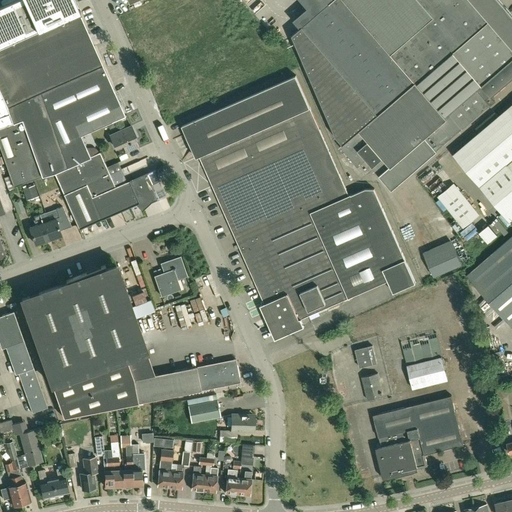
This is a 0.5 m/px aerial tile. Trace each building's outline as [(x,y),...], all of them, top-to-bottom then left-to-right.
[(0,6),(0,127),(13,123),(7,106),(0,89),(0,67),(23,58),(14,38),(42,26),(42,27),(51,23),(79,11),(77,5),(78,5),(77,4),(76,4),(73,0),(14,0),(4,5),(0,6)] [(326,0),(329,3),(292,35),(336,137),(342,145),(340,147),(357,166),(365,159),(391,190),(462,129),(488,106),(489,106),(484,100),(490,95),(490,96),(491,95),(511,77),(511,15),(498,0),(326,0)] [(23,58),(0,67),(0,89),(7,106),(13,123),(0,127),(0,147),(10,175),(14,186),(42,176),(54,172),(77,224),(78,227),(79,229),(102,219),(136,204),(138,203),(140,207),(144,205),(145,206),(149,203),(151,202),(159,198),(165,195),(155,171),(155,170),(147,173),(129,181),(127,182),(125,183),(119,170),(110,174),(106,167),(100,152),(99,152),(90,156),(86,147),(81,134),(113,120),(114,122),(116,121),(115,119),(125,115),(89,33),(79,12),(81,11),(80,10),(79,11),(51,23),(42,27),(42,26),(14,38),(23,58)] [(394,292),(416,282),(373,188),(365,189),(351,195),(351,194),(348,195),(296,74),(182,126),(196,158),(199,157),(230,227),(263,300),(261,301),(262,304),(260,305),(275,339),(304,326),(301,319),(388,280),(394,292)] [(490,95),(484,100),(489,106),(488,106),(489,107),(496,101),(491,95),(490,96),(490,95)] [(511,103),(453,153),(511,220),(511,219),(511,103)] [(135,133),(131,125),(110,134),(116,147),(122,144),(126,153),(139,148),(133,134),(135,133)] [(439,165),(444,170),(453,161),(448,157),(439,165)] [(463,227),(479,215),(453,183),(438,196),(463,227)] [(59,217),(55,218),(48,220),(45,212),(40,214),(49,239),(61,235),(60,230),(71,226),(62,206),(56,208),(59,217)] [(49,239),(40,214),(33,217),(36,224),(29,227),(35,244),(49,239)] [(474,220),(461,230),(469,241),(482,231),(474,220)] [(488,243),(498,235),(489,225),(479,232),(488,243)] [(511,235),(466,274),(511,326),(511,324),(511,235)] [(451,240),(423,252),(433,276),(461,264),(451,240)] [(177,279),(186,275),(180,256),(164,262),(166,269),(163,270),(163,272),(154,276),(161,296),(181,289),(177,279)] [(104,387),(97,368),(146,351),(116,265),(106,268),(105,264),(65,280),(66,282),(22,298),(58,403),(104,387)] [(32,413),(48,408),(13,311),(0,315),(0,343),(2,348),(6,347),(16,374),(18,373),(32,413)] [(332,350),(342,345),(340,340),(330,345),(332,350)] [(359,367),(376,363),(372,345),(355,349),(359,367)] [(413,388),(448,379),(442,356),(407,365),(413,388)] [(138,403),(240,382),(235,359),(134,379),(138,403)] [(367,400),(384,396),(378,373),(362,377),(367,400)] [(418,470),(417,468),(427,465),(424,454),(464,444),(451,395),(373,414),(382,449),(377,450),(384,478),(408,472),(418,470)] [(191,422),(220,417),(217,400),(188,405),(191,422)] [(253,431),(253,415),(233,414),(233,430),(220,430),(220,436),(237,436),(237,431),(253,431)] [(11,426),(9,418),(1,420),(3,428),(11,426)] [(29,465),(42,461),(33,429),(27,431),(24,421),(12,424),(15,435),(20,434),(29,465)] [(132,442),(132,432),(122,432),(122,442),(132,442)] [(105,455),(102,436),(94,437),(97,456),(105,455)] [(193,438),(193,450),(203,450),(204,439),(193,438)] [(173,448),(173,439),(163,439),(163,448),(173,448)] [(118,440),(111,441),(112,450),(113,456),(119,456),(120,456),(118,440)] [(17,459),(12,441),(6,442),(11,460),(17,459)] [(131,488),(131,485),(134,485),(132,443),(125,444),(126,463),(125,463),(125,469),(123,469),(124,485),(126,485),(126,488),(131,488)] [(139,461),(144,461),(150,460),(150,447),(138,447),(138,443),(132,443),(134,485),(143,484),(142,468),(140,468),(140,463),(139,463),(139,461)] [(240,461),(240,464),(251,465),(253,445),(242,444),(240,461)] [(157,485),(170,487),(171,470),(173,450),(161,448),(160,462),(157,485)] [(77,466),(75,453),(68,454),(70,467),(77,466)] [(105,470),(104,470),(105,486),(114,486),(113,456),(107,457),(107,463),(104,463),(105,470)] [(113,456),(114,486),(124,485),(123,469),(116,469),(115,464),(119,464),(119,456),(113,456)] [(22,502),(31,500),(26,482),(23,482),(21,475),(20,475),(19,469),(20,468),(17,459),(11,460),(11,463),(13,470),(15,476),(22,502)] [(94,479),(96,479),(95,471),(92,471),(91,459),(84,460),(86,472),(81,473),(83,489),(96,487),(94,479)] [(181,488),(184,464),(177,464),(176,471),(171,470),(170,487),(181,488)] [(59,477),(53,479),(56,494),(57,494),(58,496),(63,495),(63,493),(69,492),(63,465),(58,466),(59,468),(57,469),(59,477)] [(192,489),(204,490),(205,474),(200,473),(201,466),(194,465),(192,489)] [(216,491),(218,468),(211,467),(210,474),(205,474),(204,490),(216,491)] [(55,495),(56,494),(53,479),(47,480),(44,469),(38,470),(40,481),(39,482),(40,488),(42,487),(44,497),(49,496),(49,498),(55,497),(55,495)] [(225,492),(237,493),(239,477),(237,477),(237,470),(227,469),(225,492)] [(250,495),(252,471),(245,470),(244,477),(239,477),(237,493),(250,495)] [(15,476),(9,478),(11,486),(1,488),(4,499),(11,497),(13,505),(22,502),(15,476)] [(509,511),(507,500),(496,503),(497,511),(509,511)]
